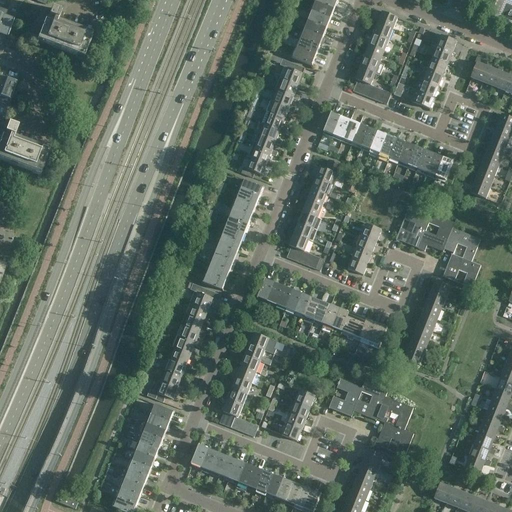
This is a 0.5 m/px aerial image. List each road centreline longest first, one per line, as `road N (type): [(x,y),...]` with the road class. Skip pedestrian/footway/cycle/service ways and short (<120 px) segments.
road 1 (primary): [(13,511),(172,116)]
road 2 (primary): [(30,511),(77,408),(161,172),(172,116)]
road 3 (primary): [(132,99),(0,440)]
road 4 (primary): [(132,99),(103,146),(0,407)]
road 5 (residential): [(193,426),(261,258)]
road 6 (residential): [(261,258),(325,92)]
road 7 (primary): [(172,116),(220,0)]
road 8 (residential): [(441,136),(325,92)]
road 9 (residential): [(375,304),(261,258)]
road 10 (residential): [(307,469),(193,426)]
